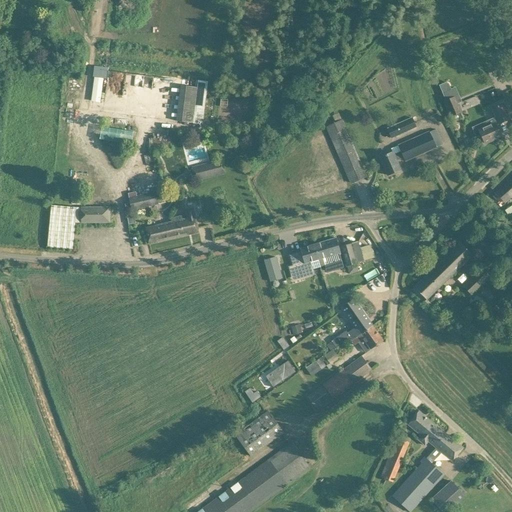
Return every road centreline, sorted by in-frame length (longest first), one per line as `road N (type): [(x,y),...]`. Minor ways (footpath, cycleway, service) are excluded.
road 1 (unclassified): [(0,254),(159,258),(371,216)]
road 2 (unclassified): [(399,266),(393,353),(437,412)]
